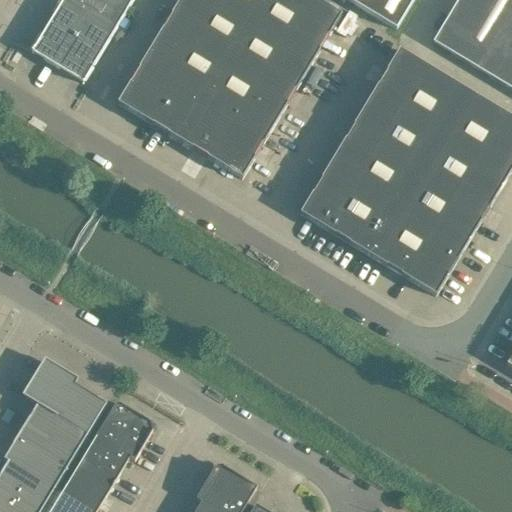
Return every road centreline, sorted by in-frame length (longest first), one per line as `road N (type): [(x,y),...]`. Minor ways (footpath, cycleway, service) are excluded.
road 1 (unclassified): [(0,83),(454,357),(511,271)]
road 2 (unclassified): [(0,271),(368,504),(364,511)]
